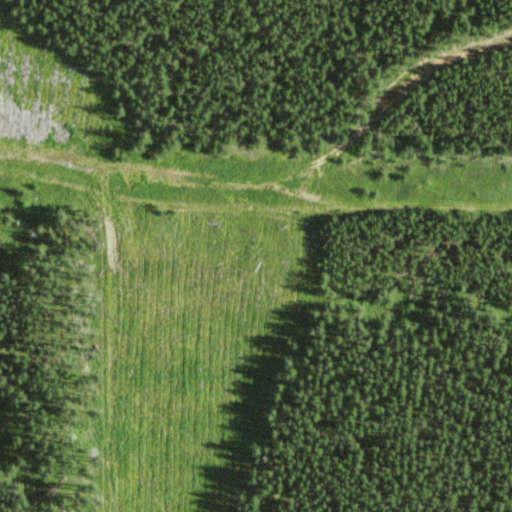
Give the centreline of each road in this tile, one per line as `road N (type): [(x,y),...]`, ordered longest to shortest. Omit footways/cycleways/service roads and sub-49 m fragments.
road 1 (track): [(511,211),(159,206),(0,166)]
road 2 (track): [(214,208),(261,173),(334,147),(413,70),(511,28)]
